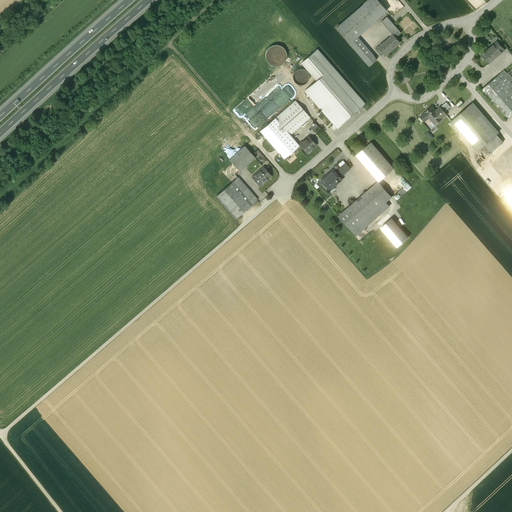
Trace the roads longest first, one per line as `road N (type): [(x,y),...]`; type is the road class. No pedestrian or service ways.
road 1 (track): [(283,189),(2,437),(60,511)]
road 2 (track): [(0,196),(217,0)]
road 3 (motorway): [(0,135),(150,0)]
road 4 (track): [(168,44),(291,182)]
road 5 (motorway): [(130,0),(0,116)]
road 6 (unclassified): [(393,93),(283,189)]
road 7 (unclassified): [(393,93),(417,98),(455,71),(471,49),(468,24)]
